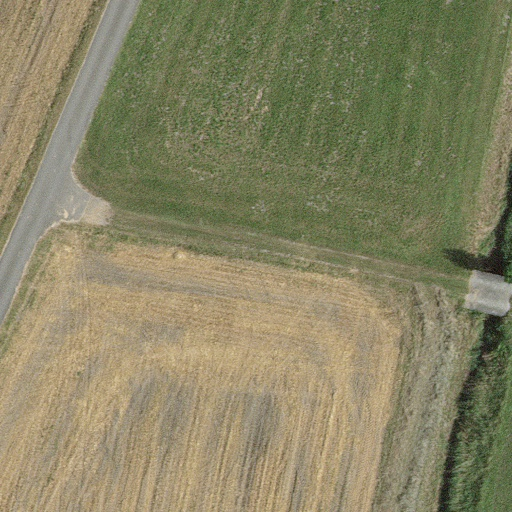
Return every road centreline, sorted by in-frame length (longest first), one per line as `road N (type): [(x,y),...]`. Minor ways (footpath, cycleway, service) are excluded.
road 1 (track): [(511,298),(44,210)]
road 2 (unclassified): [(0,300),(132,0)]
